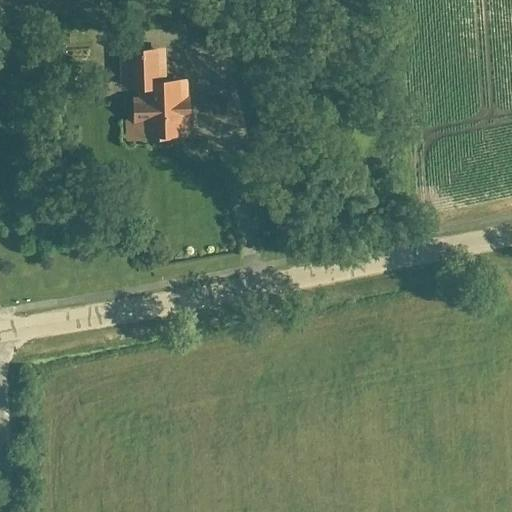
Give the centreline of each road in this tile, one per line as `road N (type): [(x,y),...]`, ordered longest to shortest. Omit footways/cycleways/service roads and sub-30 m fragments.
road 1 (tertiary): [(8,337),(511,234)]
road 2 (residential): [(13,511),(8,337)]
